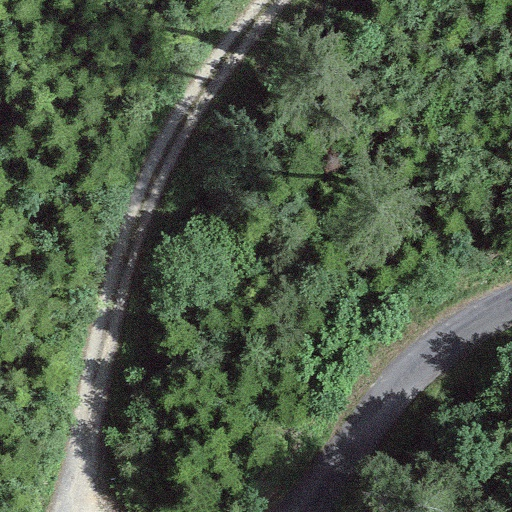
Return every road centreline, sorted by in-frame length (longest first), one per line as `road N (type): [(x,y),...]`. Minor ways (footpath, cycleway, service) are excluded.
road 1 (track): [(86,511),(99,333),(140,188),(220,39),(256,0)]
road 2 (unclassified): [(315,511),(406,378),(445,339),(511,299)]
